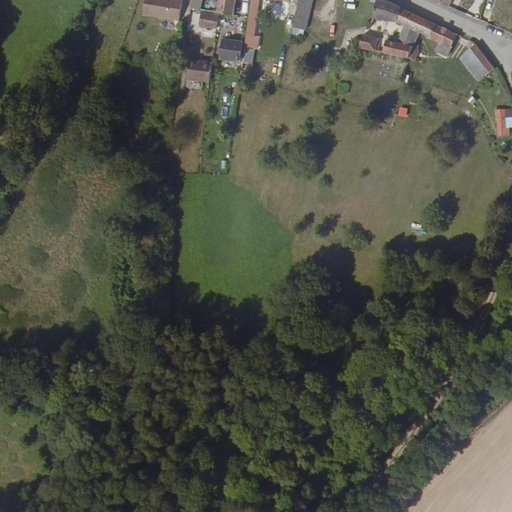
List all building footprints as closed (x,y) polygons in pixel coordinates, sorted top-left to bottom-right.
[(146,0),(145,14),(181,21),(183,0),(146,0)] [(191,0),(190,8),(199,9),(200,0),(191,0)] [(220,0),(219,13),(234,15),(235,0),(220,0)] [(295,0),(292,34),(307,35),(310,0),(295,0)] [(383,0),(351,0),(347,15),(376,19),(374,29),(378,29),(380,19),(396,21),(403,25),(397,42),(383,40),(381,53),(408,58),(418,31),(448,45),(453,33),(441,26),(391,2),(383,0)] [(249,2),(246,28),(252,29),(255,3),(249,2)] [(216,28),(218,16),(201,12),(199,25),(216,28)] [(378,39),(351,35),(349,47),(375,52),(378,39)] [(242,42),(222,38),(219,59),(239,62),(242,42)] [(261,42),(246,39),(243,53),(258,56),(261,42)] [(483,57),(474,47),(463,54),(482,79),(492,71),(483,57)] [(482,79),(463,54),(452,62),(471,87),(482,79)] [(185,78),(208,82),(211,63),(189,59),(185,78)] [(407,118),(408,109),(399,107),(397,116),(407,118)] [(496,137),(511,135),(511,118),(511,109),(495,110),(496,137)]
